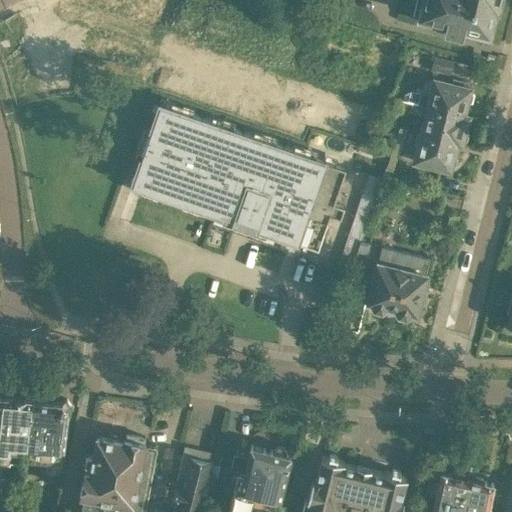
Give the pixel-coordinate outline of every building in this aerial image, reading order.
[(89,0),(88,2),(120,39),(125,35),(131,42),(173,57),(179,38),(371,104),(390,48),(249,0),(89,0)] [(422,0),(419,16),(446,23),(444,29),(462,33),(463,28),(489,34),(496,8),(497,8),(499,0),(422,0)] [(449,73),(452,61),(434,56),(430,68),(449,73)] [(430,96),(428,107),(467,116),(468,115),(462,114),(465,102),(466,103),(471,101),(472,94),(469,91),(468,91),(469,88),(467,88),(468,82),(453,78),(451,84),(434,80),(434,81),(430,96)] [(430,96),(434,81),(429,80),(423,83),(422,89),(416,88),(415,92),(430,96)] [(430,96),(415,92),(410,91),(404,94),(403,101),(411,103),(423,106),(428,107),(430,96)] [(346,167),(159,102),(150,128),(144,126),(134,154),(140,157),(132,182),(234,218),(233,220),(235,221),(237,215),(256,221),(254,227),(256,228),(256,226),(318,247),(330,213),(340,217),(344,205),(334,201),(346,167)] [(423,106),(411,103),(409,111),(421,114),(423,106)] [(421,133),(456,141),(461,143),(461,140),(463,141),(467,139),(469,132),(466,129),(464,128),(467,116),(428,107),(421,133)] [(399,127),(395,141),(402,143),(406,129),(399,127)] [(456,141),(421,133),(416,132),(414,143),(418,144),(414,160),(449,168),(449,166),(451,166),(455,165),(457,157),(454,154),(452,153),(456,141)] [(354,223),(362,226),(378,175),(369,173),(354,223)] [(364,259),(370,243),(361,240),(356,256),(364,259)] [(429,258),(382,246),(378,262),(375,262),(375,264),(376,264),(367,297),(366,297),(365,300),(372,302),(375,308),(382,309),(387,306),(397,308),(400,314),(407,316),(412,312),(418,314),(419,311),(417,310),(426,277),(427,277),(427,275),(425,274),(429,258)] [(4,397),(0,424),(0,451),(26,455),(28,444),(33,400),(25,399),(25,398),(16,397),(16,398),(5,396),(5,397),(4,397)] [(33,400),(28,444),(39,446),(37,460),(43,460),(43,462),(60,464),(61,458),(62,458),(68,411),(73,408),(66,400),(62,403),(52,402),(51,403),(34,401),(34,400),(33,400)] [(143,511),(155,447),(145,445),(145,442),(144,442),(145,436),(127,433),(126,439),(124,438),(123,441),(96,436),(93,455),(86,454),(84,462),(87,465),(81,494),(84,495),(81,511),(143,511)] [(277,445),(272,450),(250,445),(247,457),(233,454),(229,469),(237,471),(236,472),(232,474),(230,483),(232,486),(232,489),(231,493),(229,493),(226,504),(229,504),(226,511),(249,511),(251,505),(276,511),(290,454),(287,454),(284,447),(277,445)] [(211,462),(207,461),(208,458),(181,452),(169,501),(176,503),(173,511),(200,511),(208,478),(207,478),(211,462)] [(384,472),(356,465),(343,462),(343,460),(321,454),(316,477),(312,476),(307,498),(310,499),(306,511),(400,511),(403,500),(400,499),(406,475),(384,470),(384,472)] [(440,471),(438,479),(428,477),(425,491),(435,493),(430,511),(458,511),(467,473),(453,470),(449,473),(440,471)] [(486,511),(493,483),(483,481),(482,476),(467,473),(458,511),(486,511)]
